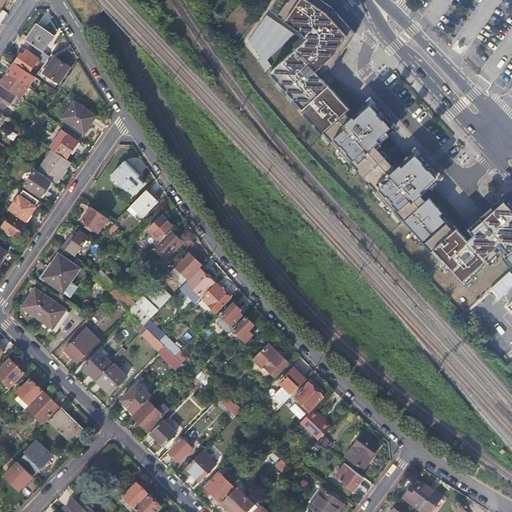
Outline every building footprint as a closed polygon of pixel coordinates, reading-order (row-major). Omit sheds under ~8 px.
[(332,8),(319,0),(289,0),(276,18),(301,35),(306,42),(267,77),(464,287),(488,266),(484,262),(498,250),(511,266),(511,206),(503,197),(466,235),(428,197),(445,181),(417,150),(395,170),(378,151),(399,129),(370,98),(354,112),(321,79),(335,66),(355,35),(332,8)] [(37,23),(26,39),(35,46),(39,49),(41,50),(53,34),(37,23)] [(44,63),(49,55),(41,50),(39,49),(35,46),(30,53),(26,50),(22,55),(20,53),(15,60),(29,70),(37,58),(44,63)] [(60,83),(71,68),(54,56),(44,72),(60,83)] [(14,62),(7,72),(27,86),(34,76),(14,62)] [(7,72),(0,81),(0,82),(20,96),(27,86),(7,72)] [(20,96),(0,82),(0,106),(2,108),(8,100),(12,98),(14,96),(18,99),(20,96)] [(74,100),(62,117),(84,132),(95,115),(74,100)] [(34,121),(27,131),(33,135),(47,114),(41,110),(34,121)] [(62,130),(51,145),(67,157),(69,154),(72,155),(80,143),(62,130)] [(36,168),(56,182),(71,161),(51,147),(36,168)] [(119,184),(132,169),(124,161),(110,175),(119,184)] [(50,180),(34,169),(25,184),(40,195),(50,180)] [(138,175),(132,169),(119,184),(116,188),(123,194),(127,190),(132,195),(143,183),(137,177),(138,175)] [(34,204),(37,199),(22,189),(18,193),(34,204)] [(13,190),(2,205),(7,209),(18,193),(13,190)] [(157,201),(146,190),(132,204),(139,212),(142,215),(157,201)] [(7,209),(25,221),(36,205),(34,204),(18,193),(7,209)] [(139,212),(132,204),(128,208),(135,215),(139,212)] [(98,231),(108,218),(91,206),(82,220),(91,226),(98,231)] [(15,236),(24,222),(11,213),(1,226),(15,236)] [(170,230),(174,226),(162,214),(147,229),(159,241),(170,230)] [(107,230),(110,234),(118,226),(114,222),(107,230)] [(183,242),(170,230),(159,241),(153,247),(165,259),(183,242)] [(75,254),(87,237),(79,231),(73,240),(69,237),(63,246),(75,254)] [(70,282),(79,268),(58,253),(42,277),(63,292),(70,297),(77,286),(70,282)] [(182,284),(188,279),(187,278),(200,264),(189,253),(169,272),(182,284)] [(214,283),(199,268),(188,279),(182,284),(180,287),(196,302),(202,297),(201,296),(214,283)] [(95,276),(108,290),(115,283),(101,270),(95,276)] [(498,299),(511,286),(511,273),(510,271),(489,289),(498,299)] [(172,295),(157,280),(134,303),(128,309),(129,311),(143,324),(147,321),(149,318),(172,295)] [(216,311),(230,296),(217,283),(203,297),(216,311)] [(128,309),(134,303),(115,285),(109,292),(111,293),(128,309)] [(64,310),(30,287),(20,302),(53,325),(64,310)] [(229,331),(233,328),(231,325),(242,314),(239,311),(241,309),(234,302),(221,315),(222,316),(218,320),(218,324),(226,331),(229,331)] [(233,328),(244,316),(242,314),(231,325),(233,328)] [(254,324),(246,316),(233,329),(245,341),(252,334),(248,330),(254,324)] [(165,334),(149,318),(143,324),(147,328),(159,340),(165,334)] [(93,347),(100,340),(86,327),(80,334),(93,347)] [(159,340),(147,328),(141,334),(159,351),(164,346),(159,340)] [(78,362),(93,347),(80,334),(64,349),(78,362)] [(180,349),(165,334),(159,340),(164,346),(174,355),(180,349)] [(254,358),(262,367),(265,365),(275,375),(288,361),(270,342),(254,358)] [(182,363),(174,355),(164,346),(159,351),(177,369),(179,367),(182,363)] [(188,357),(180,349),(174,355),(182,363),(188,357)] [(96,381),(113,363),(99,350),(82,367),(96,381)] [(0,367),(0,377),(10,387),(24,373),(8,358),(0,367)] [(260,369),(262,367),(254,358),(252,360),(260,369)] [(126,376),(113,363),(96,381),(109,393),(126,376)] [(183,364),(182,363),(179,367),(196,384),(200,381),(197,377),(190,371),(187,368),(183,364)] [(293,394),(306,380),(294,367),(279,382),(283,386),(285,388),(287,388),(293,394)] [(15,398),(24,408),(41,390),(29,379),(16,392),(19,394),(15,398)] [(134,412),(150,396),(137,382),(120,399),(134,412)] [(322,396),(308,382),(295,395),(309,409),(322,396)] [(275,394),(284,402),(293,394),(287,388),(285,388),(283,386),(275,394)] [(57,406),(42,391),(27,407),(42,421),(57,406)] [(223,402),(228,407),(232,402),(228,397),(223,402)] [(223,403),(218,398),(215,401),(233,419),(236,416),(232,412),(228,407),(223,403)] [(163,415),(148,400),(133,416),(147,430),(163,415)] [(232,402),(228,407),(233,411),(237,407),(232,402)] [(215,406),(212,404),(205,411),(208,414),(215,406)] [(321,414),(314,407),(300,421),(318,439),(331,426),(320,415),(321,414)] [(47,420),(69,441),(73,437),(76,440),(84,432),(60,408),(47,420)] [(261,422),(256,417),(251,423),(255,427),(261,422)] [(175,432),(162,419),(150,432),(163,445),(175,432)] [(379,447),(360,433),(344,456),(362,470),(379,447)] [(192,447),(182,437),(169,451),(178,461),(192,447)] [(331,442),(324,437),(319,443),(327,449),(331,442)] [(30,448),(17,461),(24,467),(26,466),(34,474),(51,457),(34,441),(28,446),(30,448)] [(215,463),(202,450),(185,467),(198,480),(215,463)] [(18,490),(32,475),(24,467),(17,461),(3,475),(18,490)] [(289,468),(283,461),(279,465),(286,472),(289,468)] [(354,489),(363,476),(345,462),(335,475),(354,489)] [(235,487),(217,470),(203,485),(221,502),(235,487)] [(403,497),(422,511),(429,511),(442,496),(423,482),(419,487),(414,483),(403,497)] [(134,507),(147,494),(136,483),(119,499),(131,510),(134,507)] [(236,486),(235,487),(221,502),(231,511),(246,511),(255,504),(236,486)] [(321,487),(306,505),(308,506),(315,511),(334,511),(342,502),(321,487)] [(94,511),(77,494),(64,508),(68,511),(94,511)] [(153,511),(160,506),(147,494),(134,507),(139,511),(153,511)] [(467,506),(463,502),(455,511),(468,511),(465,509),(467,506)]
